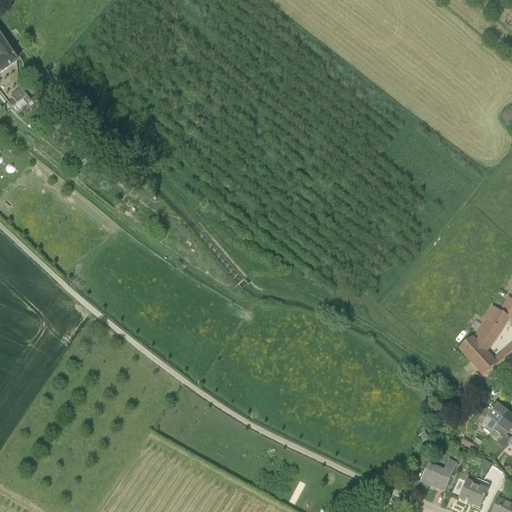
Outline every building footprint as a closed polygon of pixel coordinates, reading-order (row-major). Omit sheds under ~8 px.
[(0,73),(14,63),(16,62),(0,38),(0,73)] [(16,104),(26,96),(20,89),(10,96),(16,104)] [(11,166),(7,166),(4,169),(4,173),(6,176),(11,176),(14,173),(14,169),(11,166)] [(510,320),(511,320),(511,310),(508,316),(499,311),(491,325),(485,321),(479,329),(495,341),(510,320)] [(473,336),(487,352),(495,341),(479,329),(473,336)] [(459,348),(482,374),(483,375),(496,365),(497,366),(498,365),(497,364),(493,358),(487,352),(473,336),(473,337),(459,348)] [(497,364),(498,365),(511,352),(511,342),(493,358),(497,364)] [(489,436),(494,430),(507,413),(496,404),(486,417),(491,420),(483,430),(489,436)] [(511,429),(511,416),(507,413),(494,430),(504,438),(499,445),(504,449),(508,444),(511,438),(511,437),(511,439),(506,435),(507,434),(508,434),(511,429)] [(429,438),(425,432),(418,437),(422,443),(429,438)] [(459,443),(476,451),(478,446),(462,437),(459,443)] [(429,464),(421,482),(430,486),(431,484),(445,490),(453,473),(452,473),(457,463),(448,459),(443,471),(429,464)] [(472,505),(480,508),(489,489),(467,479),(459,499),(466,502),(465,506),(470,508),(472,505)] [(493,511),(511,511),(511,505),(499,499),(493,511)]
